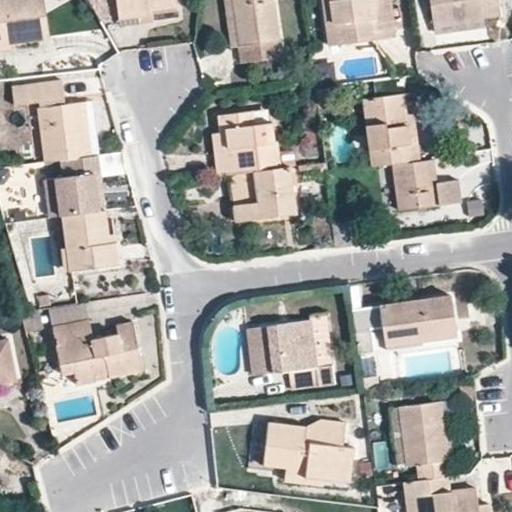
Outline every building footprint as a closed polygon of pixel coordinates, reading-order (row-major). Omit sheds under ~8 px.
[(0,0),(0,42),(50,35),(45,0),(0,0)] [(89,0),(98,15),(117,13),(149,10),(149,3),(173,1),(172,0),(89,0)] [(233,0),(241,44),(282,38),(275,0),(233,0)] [(324,0),(331,44),(395,35),(390,0),(324,0)] [(431,0),(434,24),(485,19),(484,12),(499,9),(498,0),(431,0)] [(149,3),(150,15),(174,12),(173,1),(149,3)] [(150,17),(149,10),(117,13),(118,20),(150,17)] [(485,26),(485,19),(434,24),(435,33),(485,26)] [(284,54),(282,38),(241,44),(243,60),(284,54)] [(35,165),(58,162),(91,158),(84,103),(67,106),(64,83),(14,89),(16,107),(41,104),(45,138),(32,139),(35,165)] [(316,91),(319,115),(339,113),(336,88),(316,91)] [(393,164),(420,160),(414,113),(408,113),(404,93),(363,100),(372,166),(393,164)] [(84,103),(91,158),(98,157),(101,157),(93,102),(84,103)] [(231,174),(255,170),(280,167),(278,141),(276,141),(273,122),(269,122),(267,109),(220,115),(226,157),(216,158),(218,175),(231,174)] [(93,174),(100,173),(98,157),(91,158),(58,162),(61,179),(45,181),(50,218),(63,216),(105,210),(103,190),(95,191),(93,174)] [(433,158),(420,160),(393,164),(400,209),(461,201),(458,179),(436,183),(433,158)] [(296,212),(290,166),(280,167),(255,170),(231,174),(237,219),(296,212)] [(103,190),(100,173),(93,174),(95,191),(103,190)] [(107,210),(105,210),(63,216),(70,272),(122,265),(118,235),(111,236),(107,210)] [(337,245),(334,222),(333,217),(311,220),(315,247),(337,245)] [(353,220),(334,222),(337,245),(357,242),(353,220)] [(452,294),(352,308),(355,331),(371,328),(384,326),(388,350),(417,345),(416,340),(457,334),(452,294)] [(54,326),(90,319),(86,301),(50,308),(54,326)] [(36,308),(21,312),(26,331),(41,327),(36,308)] [(311,315),(311,319),(315,345),(335,342),(331,313),(311,315)] [(92,376),(96,375),(109,373),(110,377),(143,371),(133,321),(117,324),(118,333),(94,338),(90,319),(54,326),(63,374),(75,371),(80,371),(78,359),(88,357),(92,376)] [(315,345),(311,319),(267,325),(274,371),(289,369),(292,383),(333,378),(331,364),(318,365),(315,345)] [(252,374),(274,371),(267,325),(247,328),(252,374)] [(371,328),(355,331),(358,354),(375,351),(371,328)] [(0,339),(0,382),(16,379),(8,338),(0,339)] [(97,380),(96,375),(92,376),(88,357),(78,359),(80,371),(75,371),(78,384),(97,380)] [(361,377),(363,390),(378,388),(376,375),(361,377)] [(418,478),(449,475),(451,474),(450,459),(454,458),(451,435),(456,434),(451,399),(390,408),(398,465),(415,462),(418,478)] [(325,472),(324,478),(350,481),(355,447),(343,445),(347,422),(322,418),(306,424),(270,421),(263,464),(287,467),(325,472)] [(324,485),(324,478),(325,472),(287,467),(285,480),(324,485)] [(414,478),(418,511),(490,511),(489,503),(479,503),(477,486),(451,489),(449,475),(418,478),(414,478)] [(406,511),(418,511),(414,478),(402,480),(406,511)] [(376,488),(381,511),(401,511),(403,511),(398,484),(376,488)]
